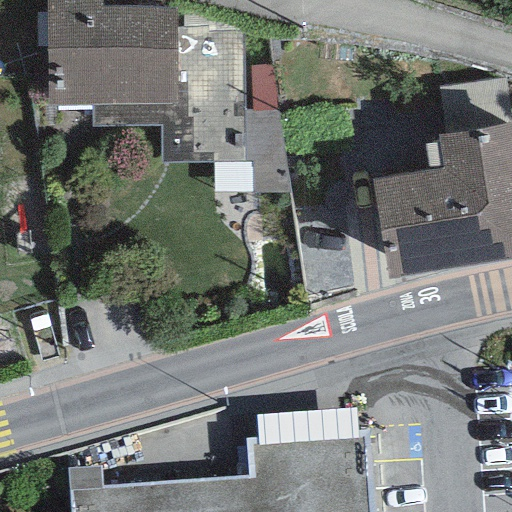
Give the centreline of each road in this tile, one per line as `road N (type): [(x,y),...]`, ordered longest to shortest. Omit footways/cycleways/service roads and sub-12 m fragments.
road 1 (secondary): [(0,429),(511,291)]
road 2 (residential): [(295,0),(511,53)]
